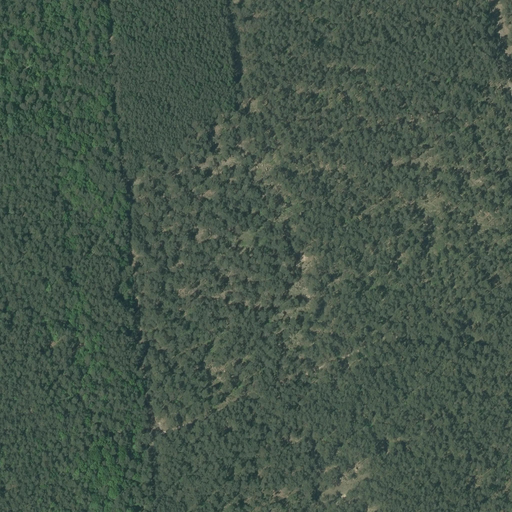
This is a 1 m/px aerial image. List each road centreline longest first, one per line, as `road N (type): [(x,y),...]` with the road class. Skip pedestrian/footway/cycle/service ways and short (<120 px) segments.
road 1 (track): [(511,286),(183,423),(148,432),(83,420)]
road 2 (track): [(83,420),(73,322),(0,331)]
